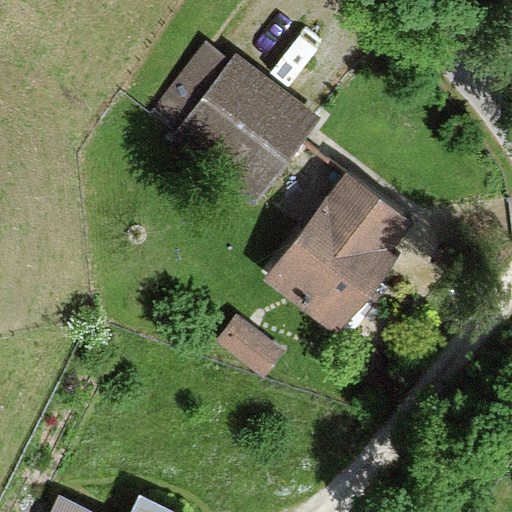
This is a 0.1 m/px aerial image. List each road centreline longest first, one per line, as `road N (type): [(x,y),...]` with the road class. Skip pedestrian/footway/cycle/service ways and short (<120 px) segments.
road 1 (residential): [(334,511),(511,279)]
road 2 (unclassified): [(398,0),(511,141)]
